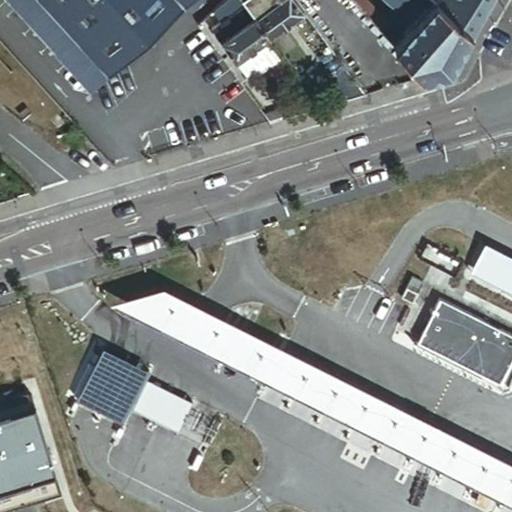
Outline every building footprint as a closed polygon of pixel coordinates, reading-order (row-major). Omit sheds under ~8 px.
[(186,8),(179,0),(10,0),(59,53),(58,54),(93,93),(137,53),(137,52),(186,8)] [(207,24),(239,0),(225,0),(202,17),(207,24)] [(246,6),(241,0),(239,0),(207,24),(212,31),(246,6)] [(279,0),(241,0),(246,6),(255,18),(279,0)] [(303,12),(294,0),(279,0),(255,18),(269,38),(303,12)] [(351,0),(382,33),(388,27),(388,24),(363,0),(351,0)] [(386,0),(398,10),(406,0),(386,0)] [(471,34),(490,0),(437,0),(435,2),(471,34)] [(450,71),(471,34),(435,2),(414,26),(414,25),(405,35),(406,35),(395,47),(424,78),(450,71)] [(255,18),(246,6),(212,31),(221,43),(255,18)] [(269,38),(255,18),(221,43),(235,62),(269,38)] [(366,96),(343,65),(329,75),(349,101),(366,96)] [(423,283),(412,277),(401,298),(413,304),(423,283)] [(108,303),(511,507),(511,462),(162,287),(108,303)] [(417,342),(499,384),(511,358),(511,334),(440,298),(417,342)] [(131,409),(146,379),(149,373),(125,361),(104,350),(77,402),(98,413),(123,425),(131,409)] [(194,403),(146,379),(131,409),(179,433),(194,403)] [(32,393),(0,402),(0,509),(61,491),(32,393)]
